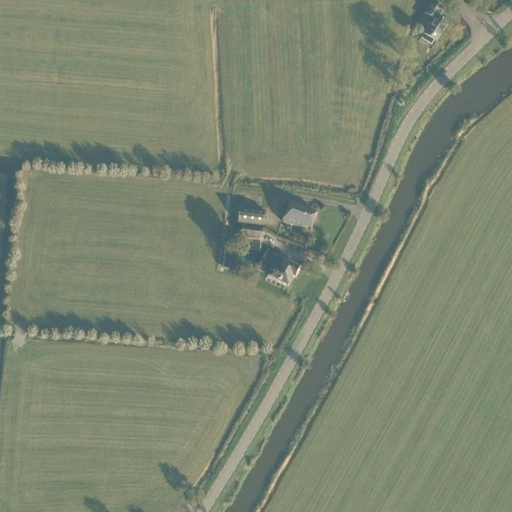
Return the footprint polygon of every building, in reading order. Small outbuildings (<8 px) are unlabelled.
[(439,5),(436,10),(430,6),(425,14),(430,17),(426,24),(429,25),(423,35),(436,43),(447,24),(438,19),(445,9),(439,5)] [(316,214),(312,213),(304,210),(305,208),(289,202),(285,213),(283,212),(281,217),(283,218),(282,222),(301,229),(302,227),(310,230),(316,214)] [(237,224),(263,228),(265,212),(240,209),(237,224)] [(240,240),(260,242),(262,230),(241,228),(240,240)] [(229,270),(231,246),(224,245),(221,269),(229,270)] [(267,252),(256,272),(263,276),(274,255),(267,252)] [(268,279),(287,289),(292,279),(294,280),(299,271),(275,258),(270,267),(272,268),(269,272),(271,273),(268,279)]
